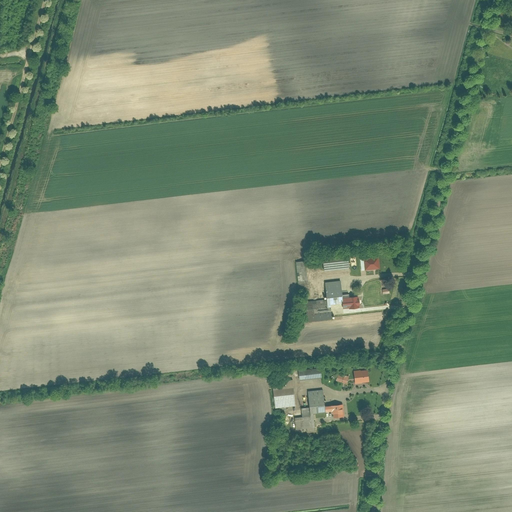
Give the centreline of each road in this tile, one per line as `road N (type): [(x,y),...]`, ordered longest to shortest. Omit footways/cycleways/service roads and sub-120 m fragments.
road 1 (unclassified): [(372,511),(388,388),(493,0)]
road 2 (track): [(0,167),(45,0)]
